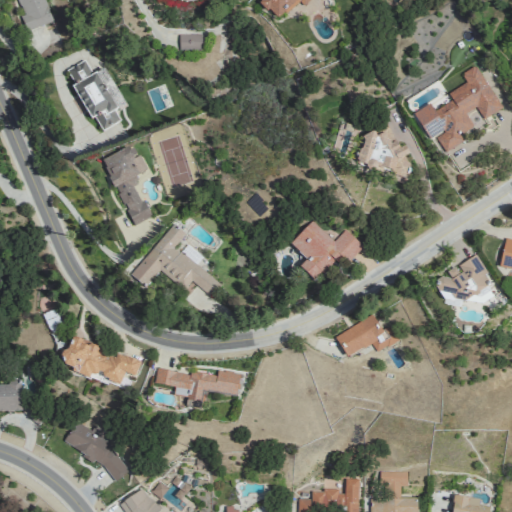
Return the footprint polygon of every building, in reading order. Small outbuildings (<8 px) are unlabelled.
[(17,0),(22,13),(19,14),(25,31),(52,21),(44,0),(17,0)] [(258,0),(276,21),(298,1),(302,6),(309,0),(258,0)] [(201,34),(179,35),(179,51),(201,50),(201,34)] [(66,70),(98,132),(119,121),(113,110),(124,104),(104,67),(91,74),(84,60),(66,70)] [(501,108),(475,65),(460,74),(465,83),(447,94),(451,100),(433,111),(429,104),(413,113),(429,140),(434,137),(444,152),(464,141),(461,135),(474,127),(465,113),(475,107),(483,119),(501,108)] [(361,157),(369,174),(389,165),(397,181),(411,175),(402,157),(409,154),(404,146),(399,148),(395,140),(389,143),(384,133),(376,136),(373,131),(360,138),(368,154),(361,157)] [(102,159),(131,225),(149,218),(135,184),(138,183),(134,175),(145,170),(134,145),(102,159)] [(333,240),(310,219),(289,243),(305,257),(298,265),(315,281),(339,254),(348,261),(362,245),(343,228),(333,240)] [(220,283),(173,247),(185,232),(171,222),(130,276),(145,287),(158,270),(183,289),(190,281),(210,296),(220,283)] [(491,284),(476,255),(455,266),(456,268),(449,272),(450,274),(433,284),(439,294),(448,289),(456,303),(491,284)] [(334,337),(346,358),(371,343),(376,352),(396,340),(387,326),(381,330),(372,314),(334,337)] [(140,361),(115,352),(115,353),(70,338),(63,357),(65,358),(62,367),(91,377),(93,373),(120,382),(123,372),(134,376),(140,361)] [(236,395),(239,373),(216,370),(215,375),(190,371),(189,374),(156,369),(154,384),(174,387),(173,396),(199,400),(201,389),(236,395)] [(0,382),(0,410),(21,410),(20,382),(0,382)] [(63,441),(104,467),(114,481),(128,471),(99,427),(94,424),(90,430),(76,421),(63,441)] [(406,471),(384,471),(385,497),(399,497),(399,486),(407,486),(406,471)] [(357,511),(357,478),(344,478),(344,490),(310,490),(310,498),(297,498),(296,511),(357,511)] [(118,507),(123,511),(201,511),(199,509),(197,511),(156,511),(160,506),(154,503),(138,487),(118,507)] [(479,499),(454,495),(450,511),(487,511),(489,506),(478,505),(479,499)] [(416,511),(417,498),(370,497),(369,511),(416,511)]
